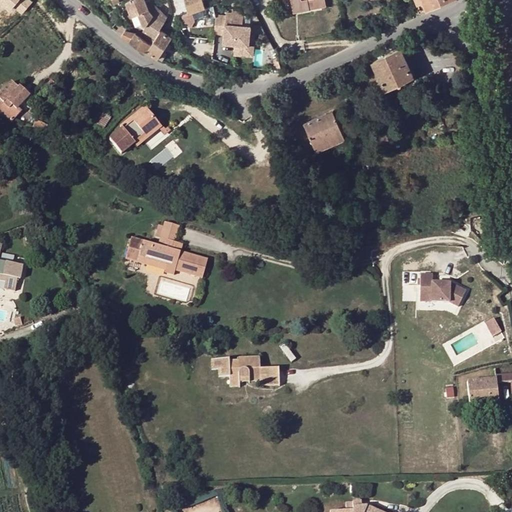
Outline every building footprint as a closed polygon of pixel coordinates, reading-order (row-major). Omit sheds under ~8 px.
[(151,1),(146,3),(145,0),(127,0),(126,1),(132,15),(139,12),(144,23),(146,25),(144,28),(140,34),(152,42),(161,29),(170,17),(161,11),(162,9),(151,1)] [(185,0),(190,13),(183,15),(186,24),(193,25),(194,18),(203,17),(216,16),(213,5),(205,7),(202,0),(185,0)] [(291,0),(294,11),(310,8),(308,0),(291,0)] [(420,0),(422,3),(426,12),(453,0),(420,0)] [(225,33),(225,41),(237,42),(251,42),(251,23),(243,23),(243,9),(232,9),(232,10),(226,10),(226,14),(225,33)] [(216,16),(215,32),(225,33),(226,14),(216,13),(216,16)] [(125,29),(121,34),(146,52),(147,50),(158,57),(172,37),(161,29),(152,42),(140,34),(135,30),(125,29)] [(158,57),(162,60),(176,40),(172,37),(158,57)] [(251,42),(237,42),(236,52),(255,52),(256,42),(251,42)] [(373,62),(386,88),(405,79),(414,75),(401,49),(373,62)] [(51,79),(45,86),(53,92),(58,86),(51,79)] [(405,79),(386,88),(388,92),(407,83),(405,79)] [(10,84),(0,94),(0,110),(11,121),(25,107),(21,103),(28,96),(20,87),(16,90),(10,84)] [(120,127),(122,129),(131,122),(136,128),(142,123),(138,119),(148,111),(144,107),(120,127)] [(332,110),(326,113),(329,120),(335,117),(332,110)] [(121,155),(134,144),(145,136),(147,139),(162,127),(148,111),(138,119),(142,123),(136,128),(131,122),(122,129),(109,140),(121,155)] [(103,112),(96,123),(104,129),(111,117),(103,112)] [(329,120),(326,113),(304,123),(313,145),(325,139),(327,142),(343,135),(335,117),(329,120)] [(36,120),(32,128),(44,133),(48,126),(36,120)] [(325,139),(313,145),(316,151),(344,138),(343,135),(327,142),(325,139)] [(145,136),(134,144),(137,148),(147,139),(145,136)] [(493,216),(483,217),(486,234),(496,232),(493,216)] [(138,256),(167,265),(165,270),(164,273),(173,276),(175,269),(202,277),(207,260),(181,252),(180,255),(171,252),(174,242),(179,226),(165,222),(158,246),(131,237),(125,258),(136,262),(138,256)] [(183,245),(174,242),(171,252),(180,255),(181,252),(183,245)] [(165,270),(167,265),(138,256),(136,262),(165,270)] [(0,280),(5,282),(3,288),(15,291),(18,278),(20,266),(0,261),(0,280)] [(431,281),(431,273),(419,273),(418,300),(447,301),(456,306),(464,291),(448,282),(431,281)] [(487,320),(492,335),(501,331),(496,317),(487,320)] [(229,359),(214,359),(214,369),(218,369),(218,377),(230,377),(230,387),(239,387),(239,383),(243,383),(243,379),(249,379),(249,382),(260,382),(260,386),(280,385),(279,368),(260,369),(260,358),(237,358),(237,360),(229,361),(229,359)] [(495,379),(467,382),(469,405),(498,402),(496,383),(511,382),(511,401),(511,400),(511,374),(495,376),(495,379)]
